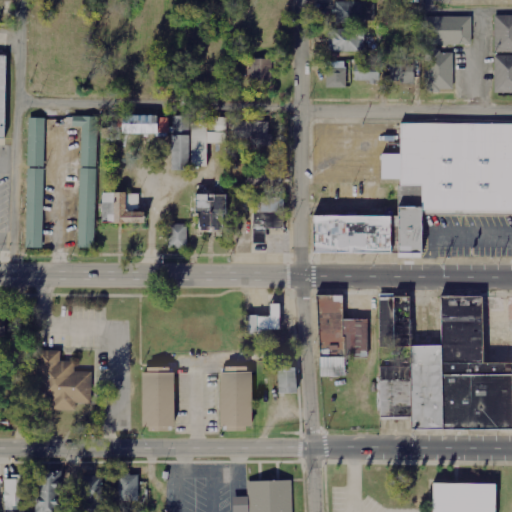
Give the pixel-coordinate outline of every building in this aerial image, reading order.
[(374,2),(335,2),(335,22),(375,22),(374,2)] [(511,54),(511,17),(492,17),(492,54),(511,54)] [(469,19),(424,18),(424,46),(469,46),(469,19)] [(329,29),(328,51),(365,52),(365,29),(329,29)] [(451,55),(423,55),(423,94),(451,94),(451,55)] [(511,58),(492,58),(492,95),(511,95),(511,58)] [(272,59),(250,59),(250,85),(272,85),(272,59)] [(327,88),(346,88),(346,61),(327,61),(327,88)] [(354,81),(379,82),(380,64),(355,64),(354,81)] [(390,82),(415,81),(414,64),(390,64),(390,82)] [(92,249),(95,117),(72,116),(72,127),(79,127),(77,249),(92,249)] [(121,133),(168,133),(169,117),(121,116),(121,133)] [(170,172),(186,172),(186,169),(205,169),(205,145),(224,145),(224,120),(206,120),(206,124),(188,123),(188,118),(170,117),(170,172)] [(41,249),(44,119),(29,118),(25,249),(41,249)] [(511,121),(400,121),(399,251),(422,251),(422,212),(511,212),(511,121)] [(269,122),(234,122),(234,143),(272,143),(272,133),(269,133),(269,122)] [(280,164),(253,163),(252,185),(280,186),(280,164)] [(103,224),(141,223),(140,193),(102,194),(103,224)] [(228,194),(195,195),(196,230),(224,229),(223,215),(228,215),(228,194)] [(284,229),(285,198),(255,198),(254,229),(284,229)] [(312,253),(389,252),(389,227),(395,227),(395,215),(312,217),(312,253)] [(187,249),(187,225),(169,224),(168,249),(187,249)] [(317,378),(342,378),(342,357),(366,356),(365,321),(341,321),(341,297),(316,297),(317,378)] [(410,428),(511,430),(511,353),(485,353),(486,300),(443,299),(442,344),(407,343),(408,298),(375,298),(374,351),(407,352),(407,368),(376,367),(375,415),(407,416),(410,428)] [(247,335),(269,334),(268,330),(280,330),(279,304),(269,304),(269,316),(246,317),(247,335)] [(57,352),(36,352),(35,400),(49,400),(49,411),(73,412),(73,405),(87,405),(88,373),(71,373),(71,362),(57,362),(57,352)] [(251,368),(218,368),(218,430),(251,430),(251,368)] [(297,368),(276,368),(277,394),(298,393),(297,368)] [(173,370),(141,370),(141,432),(173,432),(173,370)] [(48,511),(64,511),(63,471),(34,473),(35,511),(48,511)] [(138,475),(118,476),(118,502),(138,501),(138,475)] [(103,511),(103,477),(82,476),(82,511),(103,511)] [(4,477),(4,511),(26,511),(26,477),(4,477)] [(231,511),(231,495),(246,494),(245,479),(291,479),(291,511),(231,511)] [(429,511),(430,483),(494,484),(493,511),(429,511)]
